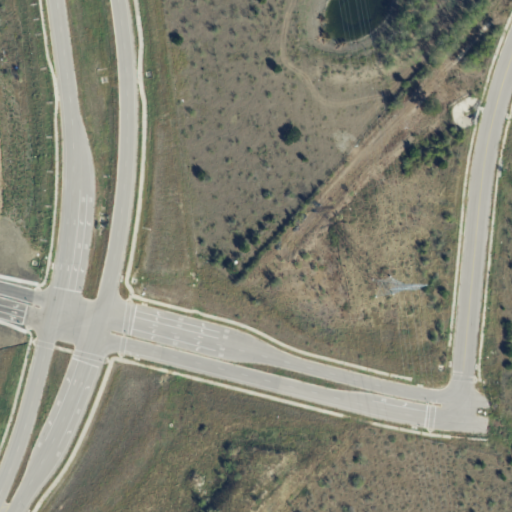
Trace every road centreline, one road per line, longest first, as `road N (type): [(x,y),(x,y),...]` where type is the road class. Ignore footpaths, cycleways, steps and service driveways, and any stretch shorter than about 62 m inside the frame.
road 1 (secondary): [(23,511),(78,420),(126,248),(134,168),(117,0)]
road 2 (secondary): [(59,0),(72,86),(69,257),(0,489)]
road 3 (residential): [(457,426),(499,108),(511,63)]
road 4 (residential): [(104,343),(457,426)]
road 5 (residential): [(460,405),(110,315)]
